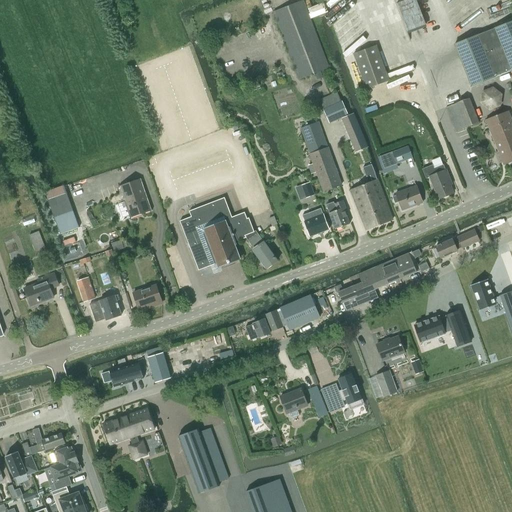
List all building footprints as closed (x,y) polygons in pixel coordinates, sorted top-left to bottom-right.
[(403,0),(395,3),(406,33),(425,27),(415,0),(403,0)] [(299,79),(328,68),(303,2),(273,13),(299,79)] [(511,21),(454,44),(472,89),(511,72),(511,21)] [(353,55),(366,90),(389,81),(376,46),(353,55)] [(482,92),(480,104),(489,111),(500,107),(502,95),(493,88),(482,92)] [(341,102),(337,93),(319,101),(323,110),(329,124),(348,116),(342,102),(341,102)] [(456,132),(479,123),(469,99),(446,108),(456,132)] [(503,165),(511,161),(511,121),(508,112),(486,121),(503,165)] [(324,192),(342,185),(319,122),(301,129),(324,192)] [(361,132),(350,137),(352,143),(364,138),(361,132)] [(392,152),(380,157),(385,168),(396,164),(412,158),(408,147),(392,152)] [(377,180),(372,164),(363,168),(366,177),(370,176),(372,182),(351,191),(366,231),(393,221),(377,180)] [(430,178),(439,200),(453,194),(450,186),(452,185),(446,170),(446,171),(443,165),(434,169),(433,165),(422,170),(426,179),(430,178)] [(141,180),(119,187),(130,218),(151,211),(141,180)] [(302,186),(307,198),(314,195),(310,183),(302,186)] [(79,228),(64,187),(45,193),(57,227),(61,235),(79,228)] [(411,206),(422,202),(417,187),(396,194),(397,196),(393,198),(395,204),(399,202),(402,211),(411,208),(411,206)] [(246,238),(257,233),(256,231),(254,232),(249,218),(247,219),(245,212),(232,217),(225,198),(189,211),(192,217),(180,221),(199,271),(217,264),(219,268),(241,259),(236,246),(237,245),(236,242),(246,238)] [(333,202),(326,205),(336,230),(350,224),(346,214),(348,214),(343,201),(334,205),(333,202)] [(304,222),(308,232),(310,237),(329,230),(321,209),(302,216),(304,221),(304,222)] [(453,241),(452,240),(436,247),(441,259),(442,258),(444,259),(449,257),(449,255),(457,251),(457,250),(462,247),(463,248),(479,241),(475,231),(458,238),(453,241)] [(38,232),(37,232),(29,236),(36,255),(46,251),(38,232)] [(257,233),(246,238),(254,249),(252,251),(266,270),(278,261),(257,233)] [(123,240),(111,243),(113,251),(126,248),(123,240)] [(380,265),(388,284),(416,272),(409,253),(380,265)] [(388,284),(380,265),(366,271),(374,290),(388,284)] [(357,294),(361,304),(377,297),(374,290),(366,271),(358,274),(361,282),(352,286),(356,294),(357,294)] [(50,289),(59,286),(54,274),(38,280),(39,283),(24,289),(31,306),(54,298),(50,289)] [(95,298),(89,277),(77,281),(84,302),(95,298)] [(487,280),(470,285),(471,286),(480,310),(479,310),(480,311),(496,305),(496,304),(502,302),(511,331),(511,291),(499,296),(499,297),(494,299),(487,280)] [(336,293),(338,292),(342,290),(340,285),(334,288),(336,293)] [(155,306),(162,303),(156,286),(134,293),(139,309),(154,304),(155,306)] [(356,294),(352,286),(342,290),(338,292),(346,311),(361,304),(357,294),(356,294)] [(309,295),(279,308),(289,330),(318,317),(309,295)] [(106,320),(122,315),(115,296),(90,305),(96,322),(106,319),(106,320)] [(272,331),(282,327),(279,318),(278,319),(275,311),(266,315),(272,331)] [(438,316),(414,325),(420,342),(445,333),(444,332),(451,330),(457,346),(471,341),(460,311),(446,316),(446,318),(440,320),(439,318),(438,316)] [(250,341),(270,333),(264,319),(245,326),(250,341)] [(14,324),(9,326),(11,333),(17,331),(14,324)] [(230,338),(235,336),(232,328),(227,330),(230,338)] [(382,361),(404,353),(397,336),(376,344),(382,361)] [(173,356),(193,349),(191,343),(171,350),(173,356)] [(163,353),(147,357),(154,382),(170,378),(163,353)] [(418,359),(411,362),(415,374),(423,372),(418,359)] [(138,363),(110,371),(115,387),(143,379),(138,363)] [(383,397),(397,392),(389,371),(376,375),(383,397)] [(351,374),(338,379),(342,390),(338,391),(341,400),(345,398),(350,410),(364,405),(351,374)] [(336,385),(321,391),(329,411),(344,406),(336,385)] [(307,406),(300,389),(280,397),(286,414),(288,413),(290,419),(299,416),(297,410),(307,406)] [(130,438),(132,445),(129,446),(134,460),(147,455),(142,441),(139,443),(136,436),(155,429),(147,409),(103,424),(110,445),(130,438)] [(37,445),(29,448),(31,455),(65,444),(61,434),(42,440),(38,428),(32,430),(37,445)] [(210,429),(200,432),(199,429),(178,437),(199,493),(219,486),(218,483),(229,479),(210,429)] [(279,437),(271,440),(274,448),(282,445),(279,437)] [(27,442),(21,444),(26,457),(31,455),(27,442)] [(73,453),(71,447),(53,453),(57,465),(67,462),(68,464),(78,460),(75,452),(73,453)] [(286,456),(295,453),(294,451),(292,447),(283,450),(285,455),(286,456)] [(31,455),(26,457),(23,458),(25,462),(22,463),(17,452),(5,456),(9,464),(7,465),(10,472),(12,472),(14,479),(26,474),(26,476),(38,471),(31,455)] [(67,462),(57,465),(51,467),(57,483),(54,484),(56,490),(71,485),(68,476),(81,471),(78,460),(68,464),(67,462)] [(291,511),(279,480),(246,492),(252,511),(291,511)] [(17,498),(12,485),(7,487),(12,500),(17,498)] [(37,490),(31,493),(33,499),(40,496),(37,490)] [(53,495),(58,511),(63,511),(85,504),(82,496),(80,497),(78,493),(67,497),(65,491),(53,495)]
